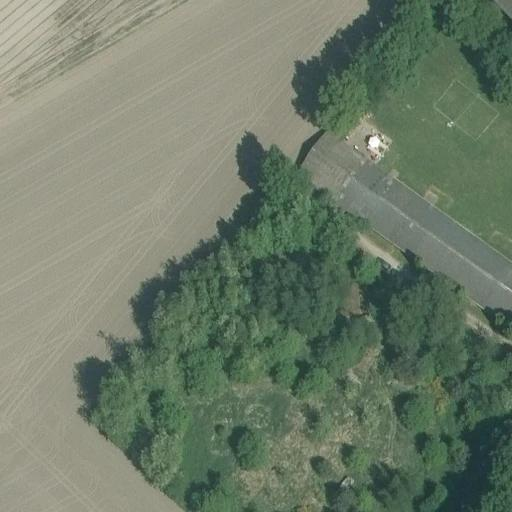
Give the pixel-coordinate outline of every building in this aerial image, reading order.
[(511,0),(488,0),(511,24),(511,0)] [(511,267),(328,134),(295,182),(300,189),(305,182),(511,331),(511,267)] [(257,277),(311,322),(342,284),(288,239),(257,277)] [(362,322),(376,297),(354,286),(341,311),(362,322)] [(359,333),(360,334),(361,336),(362,336),(363,337),(364,337),(366,337),(367,337),(368,336),(369,336),(371,335),(371,334),(372,332),(372,331),(372,330),(372,329),(372,328),(371,327),(370,326),(369,325),(368,325),(367,324),(366,324),(365,324),(363,324),(362,325),(361,326),(360,327),(360,328),(359,329),(359,330),(359,332),(359,333)]
